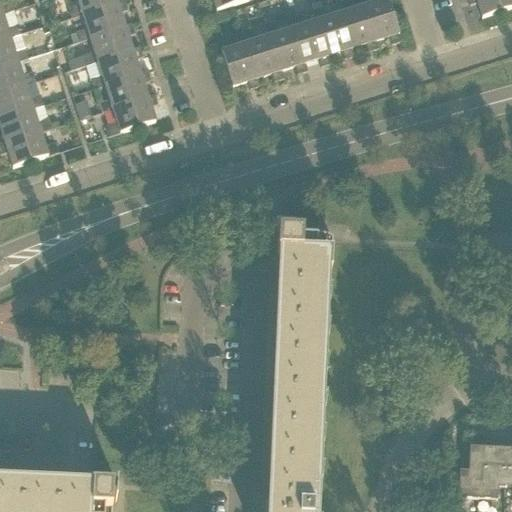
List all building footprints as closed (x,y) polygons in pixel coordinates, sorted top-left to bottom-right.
[(115,5),(115,4),(113,0),(77,0),(80,6),(67,10),(71,21),(81,18),(81,16),(115,5)] [(203,0),(204,0),(213,0),(217,12),(215,12),(216,13),(255,0),(203,0)] [(362,5),(361,6),(353,8),(349,0),(334,0),(332,1),(338,17),(340,16),(350,50),(351,49),(365,45),(367,54),(378,51),(375,42),(374,42),(362,5)] [(374,42),(375,42),(388,38),(391,47),(402,43),(398,31),(397,31),(387,1),(386,1),(387,2),(373,7),(371,0),(358,0),(361,6),(362,5),(374,42)] [(511,0),(466,0),(469,7),(478,4),(482,19),(481,19),(481,20),(511,10),(511,0)] [(81,16),(81,18),(86,32),(75,35),(78,45),(89,42),(88,40),(123,29),(122,28),(118,15),(127,12),(124,2),(115,4),(115,5),(81,16)] [(0,16),(1,16),(2,18),(13,14),(9,3),(0,5),(0,16)] [(340,16),(338,17),(325,21),(321,11),(311,14),(315,24),(316,24),(327,57),(328,57),(341,53),(344,62),(354,58),(351,49),(350,50),(340,16)] [(0,16),(0,42),(9,40),(9,42),(20,38),(16,28),(6,31),(2,18),(1,16),(0,16)] [(316,24),(315,24),(301,29),(298,18),(287,21),(291,32),(293,31),(303,65),(304,64),(317,60),(320,69),(331,66),(328,57),(327,57),(316,24)] [(82,58),(67,63),(70,74),(96,65),(95,64),(130,53),(130,52),(126,39),(135,36),(131,25),(122,28),(123,29),(88,40),(89,42),(93,55),(82,58)] [(293,31),(291,32),(278,36),(274,26),(264,29),(267,40),(269,39),(279,72),(280,72),(294,68),(297,77),(307,73),(304,64),(303,65),(293,31)] [(269,39),(267,40),(254,44),(250,33),(240,36),(244,48),(246,47),(256,80),(257,79),(270,75),(273,84),(283,81),(280,72),(279,72),(269,39)] [(0,42),(0,68),(15,64),(16,65),(27,62),(24,51),(13,55),(9,42),(9,40),(0,42)] [(246,47),(244,48),(232,52),(228,40),(217,43),(232,89),(233,89),(232,87),(246,83),(249,92),(260,88),(257,79),(256,80),(246,47)] [(95,64),(96,65),(100,78),(90,82),(93,92),(103,89),(103,87),(138,76),(137,75),(133,62),(142,59),(139,49),(130,52),(130,53),(95,64)] [(0,68),(0,94),(23,87),(24,89),(35,85),(32,75),(20,78),(16,65),(15,64),(0,68)] [(103,87),(103,89),(108,102),(97,106),(100,116),(113,112),(113,110),(145,100),(145,99),(141,86),(150,83),(146,72),(137,75),(138,76),(103,87)] [(0,94),(0,120),(30,111),(31,112),(42,109),(38,99),(28,102),(24,89),(23,87),(0,94)] [(113,110),(113,112),(117,124),(105,128),(109,139),(155,124),(155,123),(153,124),(149,109),(157,107),(154,96),(145,99),(145,100),(113,110)] [(0,120),(0,131),(1,131),(5,144),(6,145),(38,134),(39,136),(50,132),(46,122),(35,126),(31,112),(30,111),(0,120)] [(6,145),(5,144),(0,145),(0,157),(9,154),(13,168),(12,169),(12,170),(58,155),(55,144),(43,148),(39,136),(38,134),(6,145)] [(330,276),(332,240),(330,239),(328,238),(325,237),(323,236),(287,235),(288,232),(292,232),(292,231),(274,230),(274,231),(278,231),(277,256),(284,257),(273,502),(265,502),(264,511),(317,511),(328,276),(330,276)] [(487,475),(488,450),(469,449),(468,474),(459,474),(458,501),(477,502),(478,474),(487,475)] [(506,451),(488,450),(487,475),(478,474),(477,502),(495,503),(496,490),(504,490),(506,451)] [(0,511),(110,511),(111,498),(114,499),(114,503),(115,503),(116,485),(115,485),(115,489),(90,488),(89,495),(0,491),(0,511)]
